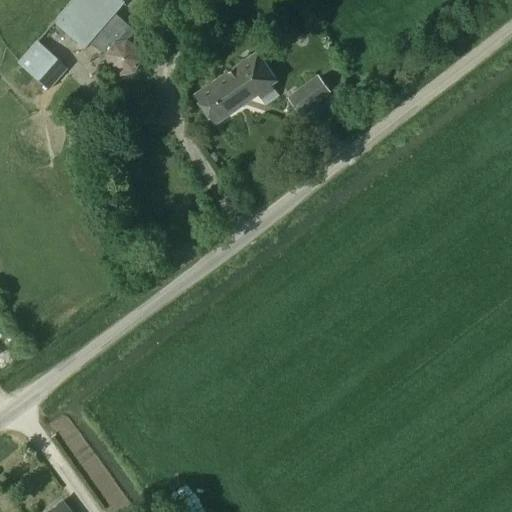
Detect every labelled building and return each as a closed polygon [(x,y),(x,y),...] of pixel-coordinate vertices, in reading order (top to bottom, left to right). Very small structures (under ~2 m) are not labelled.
[(72,0),(53,22),(84,50),(89,44),(106,55),(109,68),(120,75),(133,73),(140,61),(137,48),(127,41),(136,32),(115,14),(125,2),(122,0),(72,0)] [(69,67),(37,41),(17,64),(48,91),(69,67)] [(257,50),(251,55),(194,94),(215,124),(257,95),(265,107),(280,97),(272,86),(278,81),(257,50)] [(287,98),(301,116),(331,94),(317,75),(287,98)] [(70,511),(62,502),(49,511),(70,511)]
